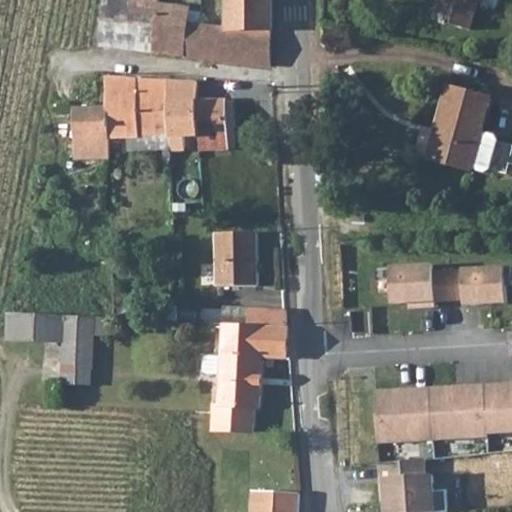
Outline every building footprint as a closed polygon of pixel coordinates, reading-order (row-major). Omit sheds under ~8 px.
[(105,0),(99,45),(139,50),(150,52),(156,20),(158,12),(159,4),(159,0),(105,0)] [(272,0),(227,0),(227,29),(272,29),(272,0)] [(439,0),(434,20),(470,30),(478,0),(439,0)] [(188,25),(190,8),(159,4),(158,12),(156,20),(188,25)] [(227,62),(227,29),(193,25),(188,25),(156,20),(150,52),(227,62)] [(272,66),(272,29),(227,29),(227,62),(272,66)] [(166,81),(141,80),(109,77),(110,111),(110,138),(129,138),(130,151),(171,149),(170,138),(166,81)] [(166,81),(170,138),(171,149),(184,148),(184,137),(200,136),(198,103),(197,82),(166,81)] [(492,99),(449,87),(430,158),(472,170),(473,168),(486,171),(491,168),(499,140),(496,135),(483,131),(492,99)] [(200,136),(201,150),(227,149),(225,102),(198,103),(200,136)] [(110,138),(110,111),(98,111),(98,108),(76,108),(76,160),(111,159),(110,138)] [(511,157),(511,143),(499,140),(491,168),(508,173),(511,157)] [(258,233),(218,233),(218,287),(258,286),(258,233)] [(449,302),(447,271),(432,272),(432,265),(390,268),(392,305),(414,304),(415,309),(434,308),(434,303),(449,302)] [(510,267),(447,271),(449,302),(464,301),(464,306),(506,304),(505,286),(511,286),(510,267)] [(179,302),(159,301),(158,321),(180,323),(179,302)] [(224,325),(249,325),(250,310),(225,309),(224,325)] [(250,310),(249,325),(288,327),(287,311),(250,310)] [(95,336),(110,337),(111,318),(9,314),(8,340),(64,343),(62,384),(91,386),(92,370),(94,370),(95,336)] [(180,323),(158,321),(158,329),(185,331),(186,323),(180,323)] [(286,359),(288,327),(249,325),(224,325),(221,357),(208,356),(204,358),(203,371),(208,374),(220,375),(219,404),(214,404),(213,429),(254,432),(255,407),(260,407),(263,357),(286,359)] [(511,383),(483,385),(484,404),(486,434),(511,432),(511,383)] [(468,386),(429,388),(430,403),(432,440),(486,437),(486,434),(484,404),(469,405),(468,386)] [(414,389),(375,391),(378,443),(432,440),(430,403),(415,404),(414,389)] [(427,460),(381,464),(383,492),(388,492),(388,501),(389,511),(442,511),(451,511),(449,491),(436,492),(435,475),(428,476),(427,460)] [(298,511),(300,494),(254,492),(252,511),(298,511)]
